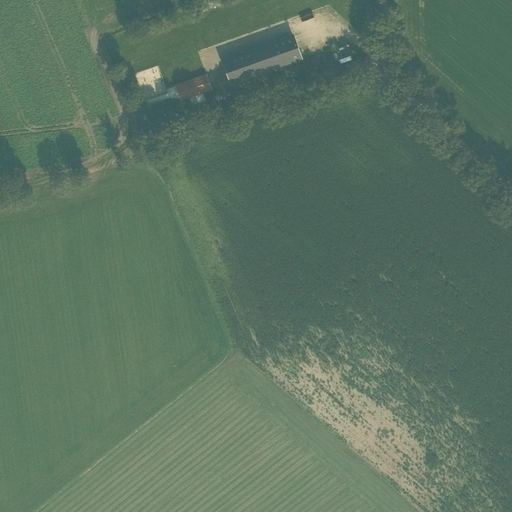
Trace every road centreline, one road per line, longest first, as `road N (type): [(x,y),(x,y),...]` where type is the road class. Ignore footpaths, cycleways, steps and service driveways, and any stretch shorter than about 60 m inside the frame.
road 1 (track): [(375,63),(0,194)]
road 2 (track): [(380,0),(378,71),(511,201)]
